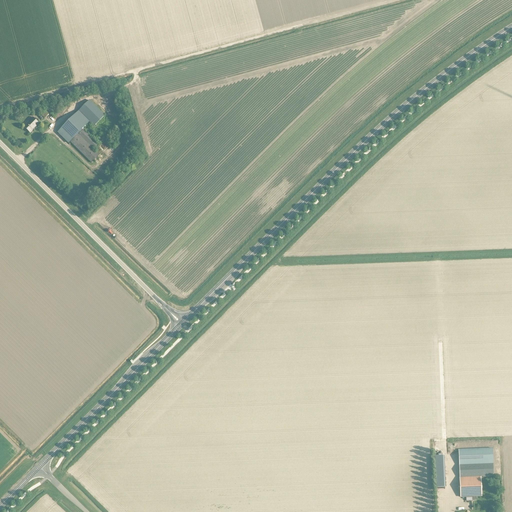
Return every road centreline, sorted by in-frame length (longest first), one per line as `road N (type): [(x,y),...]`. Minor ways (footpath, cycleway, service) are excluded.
road 1 (secondary): [(179,326),(387,120),(511,26)]
road 2 (tertiary): [(157,301),(0,144)]
road 3 (secondary): [(41,467),(179,326)]
